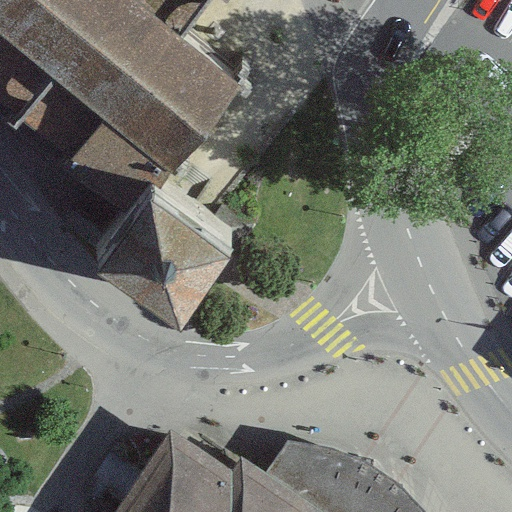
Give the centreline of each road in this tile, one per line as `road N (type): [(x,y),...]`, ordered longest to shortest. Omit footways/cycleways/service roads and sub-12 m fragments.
road 1 (tertiary): [(0,193),(116,326),(176,352),(249,360),(336,344),(428,287)]
road 2 (tertiary): [(418,0),(367,75),(428,287)]
road 3 (tertiary): [(428,287),(481,375),(511,406)]
